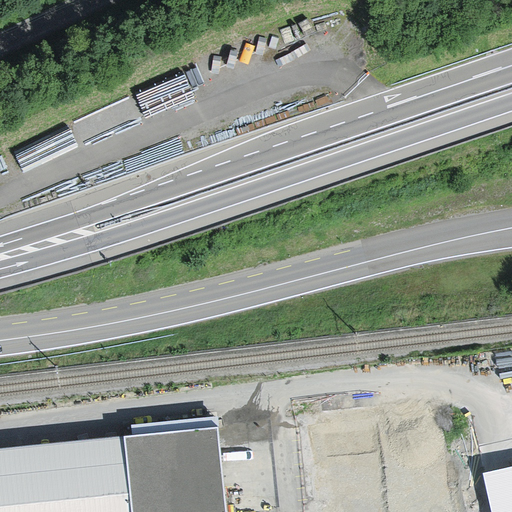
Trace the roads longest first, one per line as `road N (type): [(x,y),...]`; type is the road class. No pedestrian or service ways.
road 1 (motorway): [(511,74),(0,245)]
road 2 (motorway): [(0,268),(511,103)]
road 3 (primary): [(511,227),(202,304),(0,340)]
